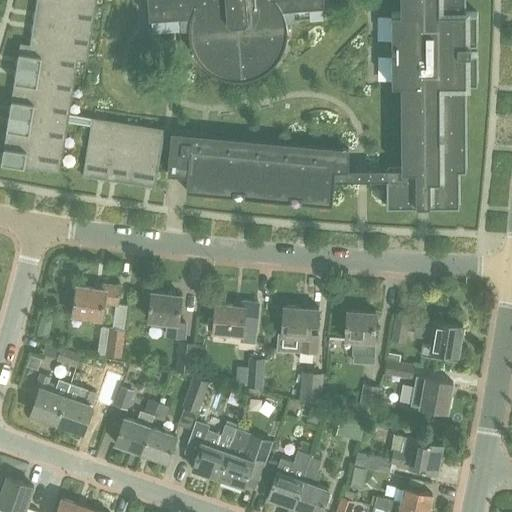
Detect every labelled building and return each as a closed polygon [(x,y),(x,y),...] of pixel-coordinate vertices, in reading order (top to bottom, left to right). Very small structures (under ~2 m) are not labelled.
[(90,5),(57,0),(36,0),(34,12),(34,13),(34,16),(33,20),(86,29),(90,5)] [(324,0),(148,0),(150,29),(189,26),(190,38),(194,49),(200,59),(208,67),(219,73),(230,76),(242,77),(253,75),(264,70),(273,62),(281,53),(285,42),(287,30),(287,29),(286,19),(325,16),(324,0)] [(402,0),(402,12),(393,12),(392,43),(398,43),(398,48),(398,52),(393,52),(393,83),(402,83),(403,167),(386,167),(386,178),(386,206),(417,206),(417,204),(423,204),(428,204),(428,206),(461,205),(460,170),(468,170),(467,83),(477,83),(477,52),(470,52),(470,43),(477,43),(477,12),(465,12),(464,0),(402,0)] [(86,29),(33,20),(33,24),(32,26),(32,28),(29,43),(29,44),(73,51),(73,52),(82,54),(83,51),(86,29)] [(29,43),(20,42),(18,57),(17,60),(17,62),(16,66),(70,75),(73,52),(73,51),(29,44),(29,43)] [(70,75),(16,66),(16,69),(15,73),(15,75),(13,90),(66,99),(70,75)] [(66,99),(13,90),(10,105),(10,107),(10,109),(9,114),(62,122),(63,117),(66,99)] [(62,122),(9,114),(9,116),(8,119),(8,121),(5,137),(58,146),(62,122)] [(116,126),(91,122),(83,175),(98,177),(100,178),(103,178),(107,179),(116,126)] [(139,129),(116,126),(107,179),(110,179),(112,180),(115,180),(131,183),(139,129)] [(164,133),(139,129),(131,183),(146,185),(148,185),(151,186),(156,187),(164,133)] [(349,167),(348,156),(277,149),(202,142),(193,141),(194,132),(171,130),(171,134),(170,144),(169,152),(168,152),(166,172),(174,173),(186,174),(188,175),(186,190),(234,194),(234,188),(244,189),(244,195),(290,200),(291,194),(301,195),(300,201),(332,204),(334,179),(349,179),(349,167)] [(58,146),(5,137),(3,152),(2,156),(2,158),(1,162),(54,171),(58,146)] [(97,286),(76,283),(72,313),(102,318),(104,302),(117,304),(120,285),(104,283),(103,287),(97,286)] [(152,290),(148,319),(151,320),(150,326),(162,327),(163,321),(169,322),(167,335),(179,336),(184,337),(185,322),(178,322),(182,294),(177,293),(172,292),(152,290)] [(238,304),(215,302),(213,330),(242,333),(241,340),(255,341),(258,301),(242,300),(242,305),(238,304)] [(279,333),(277,348),(317,351),(318,334),(310,334),(311,322),(318,322),(319,307),(314,307),(305,306),(284,305),(281,333),(279,333)] [(346,336),(346,339),(354,339),(353,353),(354,353),(354,361),(374,362),(375,340),(374,340),(376,311),(368,311),(347,309),(346,336)] [(406,341),(411,315),(395,312),(391,339),(406,341)] [(421,353),(429,355),(457,359),(461,332),(463,324),(417,316),(414,335),(432,338),(431,344),(422,343),(421,353)] [(122,357),(126,329),(124,329),(114,327),(101,326),(97,353),(122,357)] [(175,370),(193,373),(196,342),(179,340),(175,370)] [(56,359),(67,363),(76,366),(81,354),(61,345),(56,359)] [(32,354),(28,365),(38,368),(42,358),(32,354)] [(262,387),(264,359),(249,358),(247,386),(250,386),(262,387)] [(386,363),(384,373),(395,375),(413,378),(415,363),(399,360),(387,358),(386,363)] [(321,401),(324,372),(301,370),(299,399),(321,401)] [(37,394),(30,413),(54,421),(65,394),(56,391),(59,384),(48,381),(50,375),(40,371),(34,390),(38,391),(37,394)] [(97,402),(113,408),(123,378),(108,372),(97,402)] [(184,405),(178,423),(192,428),(198,410),(199,410),(210,379),(193,373),(182,404),(184,405)] [(411,404),(423,406),(423,411),(434,413),(435,409),(448,411),(451,393),(451,389),(453,381),(416,374),(416,378),(411,404)] [(358,410),(361,411),(367,412),(372,413),(377,385),(363,382),(358,410)] [(129,404),(134,389),(121,385),(115,404),(128,409),(129,404)] [(65,394),(54,421),(57,422),(83,431),(93,403),(94,400),(97,391),(82,386),(78,398),(65,394)] [(137,420),(124,416),(115,442),(131,447),(134,449),(139,450),(156,401),(149,399),(145,410),(140,409),(137,420)] [(156,401),(139,450),(148,453),(168,460),(177,434),(174,433),(151,425),(155,415),(159,402),(156,401)] [(169,405),(159,402),(155,415),(164,419),(169,405)] [(322,410),(310,406),(306,419),(317,422),(322,410)] [(362,435),(366,413),(341,409),(336,434),(349,437),(350,432),(362,435)] [(184,451),(196,456),(192,467),(211,474),(219,477),(238,428),(226,424),(223,432),(209,427),(210,423),(196,418),(184,451)] [(238,428),(219,477),(225,479),(244,485),(249,472),(259,475),(266,455),(256,452),(253,459),(241,455),(245,444),(240,442),(244,430),(238,428)] [(357,451),(354,464),(390,470),(392,461),(424,467),(437,470),(439,464),(443,443),(403,435),(394,433),(391,448),(388,447),(386,456),(391,457),(391,458),(357,451)] [(272,482),(267,496),(288,503),(293,505),(311,452),(308,451),(311,443),(302,441),(300,448),(298,447),(293,460),(281,456),(279,462),(269,459),(262,479),(272,482)] [(311,452),(293,505),(299,507),(314,511),(320,511),(329,488),(316,484),(320,473),(316,472),(320,460),(312,457),(313,453),(311,452)] [(7,475),(0,494),(0,502),(17,509),(16,511),(31,511),(33,508),(26,506),(34,484),(7,475)] [(370,504),(374,505),(374,506),(385,509),(397,511),(428,511),(429,510),(432,496),(432,493),(420,490),(404,486),(401,501),(376,495),(372,494),(370,504)] [(347,489),(344,496),(353,499),(356,492),(347,489)] [(350,511),(355,500),(341,495),(335,511),(350,511)] [(61,497),(55,511),(83,511),(86,505),(61,497)]
